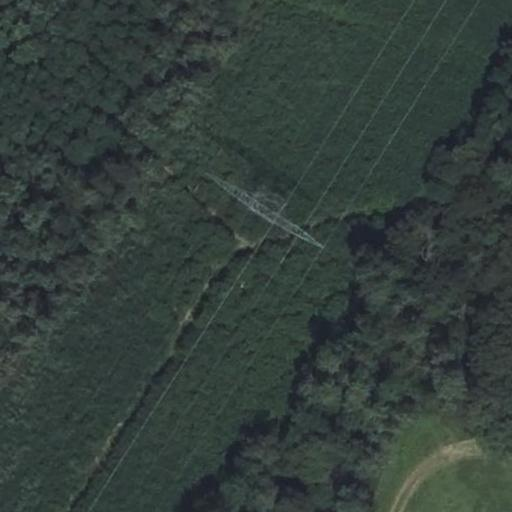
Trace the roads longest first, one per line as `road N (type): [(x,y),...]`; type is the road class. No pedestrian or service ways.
road 1 (track): [(236,247),(68,511)]
road 2 (track): [(511,182),(489,182),(413,216),(341,211),(236,247)]
